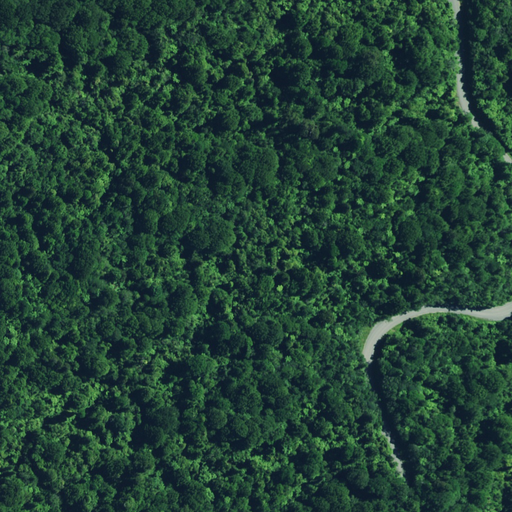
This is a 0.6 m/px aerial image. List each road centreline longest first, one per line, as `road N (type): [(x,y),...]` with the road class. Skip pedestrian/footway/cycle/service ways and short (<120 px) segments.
road 1 (unclassified): [(413,511),(396,461),(366,426),(355,387),(371,334),(399,312),(467,314),(511,298)]
road 2 (unclassified): [(511,170),(474,110),(453,0)]
